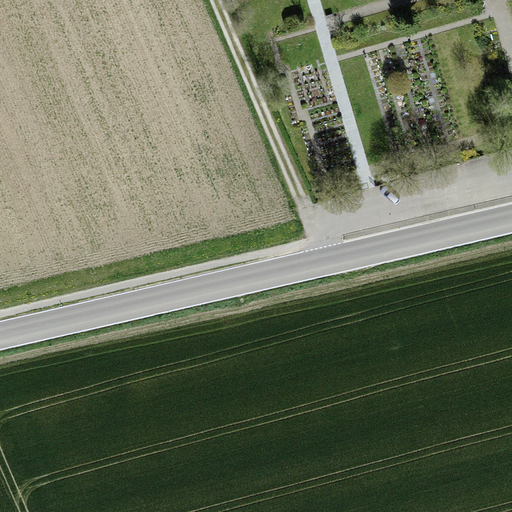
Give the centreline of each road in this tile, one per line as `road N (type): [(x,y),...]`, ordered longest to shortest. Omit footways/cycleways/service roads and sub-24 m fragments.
road 1 (tertiary): [(0,336),(511,215)]
road 2 (track): [(217,0),(324,237)]
